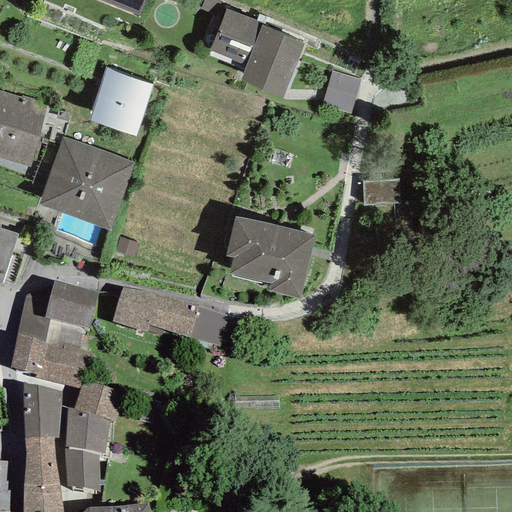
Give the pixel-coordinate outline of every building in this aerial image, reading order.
[(143,0),(117,0),(139,10),(143,0)] [(303,35),(226,6),(210,49),(244,61),(237,79),(280,96),(303,35)] [(352,105),(361,71),(332,64),(324,98),(352,105)] [(146,90),(97,73),(79,126),(129,142),(146,90)] [(0,162),(23,170),(44,107),(0,93),(0,162)] [(129,164),(59,135),(33,199),(102,228),(129,164)] [(312,233),(234,213),(219,270),(297,289),(312,233)] [(0,279),(2,280),(18,234),(0,227),(0,279)] [(98,301),(48,288),(29,298),(12,345),(10,379),(76,395),(86,356),(79,355),(83,338),(87,340),(98,301)] [(218,317),(115,294),(106,329),(143,340),(144,335),(209,351),(218,317)] [(121,396),(82,387),(77,410),(115,419),(121,396)] [(51,404),(10,396),(18,511),(51,511),(50,448),(51,404)] [(107,427),(68,416),(64,445),(67,500),(101,498),(100,462),(105,462),(107,427)]
